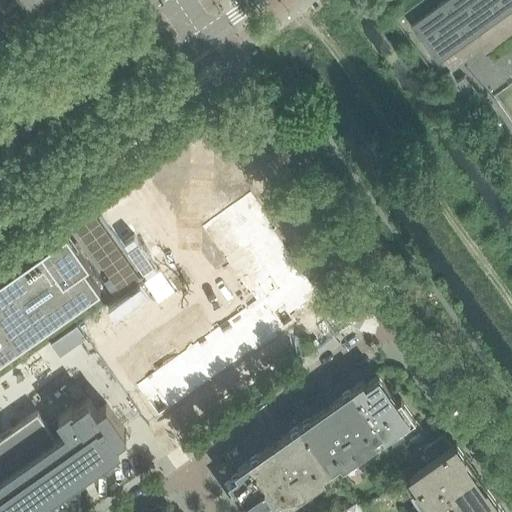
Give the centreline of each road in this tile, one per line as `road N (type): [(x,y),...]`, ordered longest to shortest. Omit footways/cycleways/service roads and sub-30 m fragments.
road 1 (residential): [(403,319),(208,35)]
road 2 (residential): [(403,319),(187,472)]
road 3 (residential): [(0,180),(208,35)]
road 4 (residential): [(153,0),(0,115)]
road 5 (residential): [(511,472),(403,319)]
